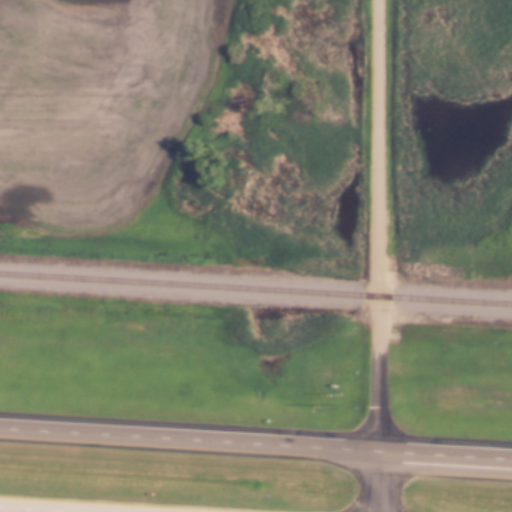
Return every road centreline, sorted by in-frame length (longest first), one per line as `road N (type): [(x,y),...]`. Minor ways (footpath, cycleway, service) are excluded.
road 1 (residential): [(385,451),(382,0)]
road 2 (trunk): [(385,451),(0,427)]
road 3 (trunk): [(511,458),(385,451)]
